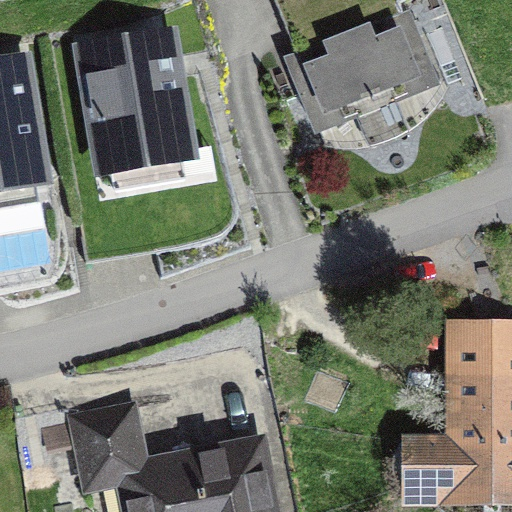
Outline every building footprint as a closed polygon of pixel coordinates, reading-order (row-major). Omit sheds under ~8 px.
[(435,84),(406,12),(288,59),(317,132),(435,84)] [(185,151),(166,41),(87,54),(106,165),(110,164),(115,190),(185,178),(180,152),(185,151)] [(19,65),(0,68),(0,209),(38,203),(34,177),(39,176),(19,65)] [(511,356),(494,357),(494,324),(449,324),(449,388),(461,388),(461,440),(430,440),(430,494),(511,494),(511,356)] [(511,324),(494,324),(494,357),(511,356),(511,324)] [(272,511),(259,444),(142,467),(130,408),(74,419),(75,425),(45,431),(49,451),(79,446),(87,489),(124,482),(129,511),(272,511)]
